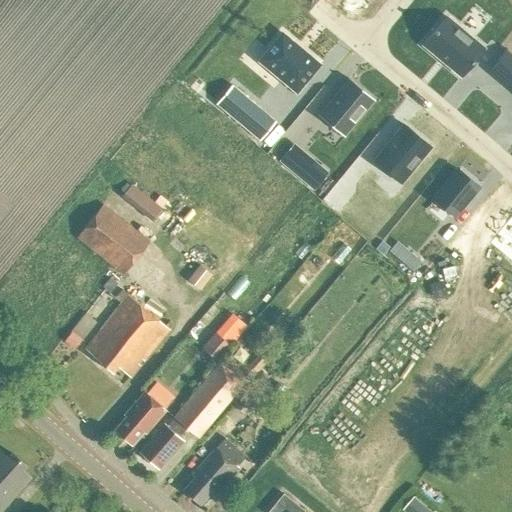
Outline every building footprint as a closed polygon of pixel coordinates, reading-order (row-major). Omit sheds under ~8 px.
[(484,49),(445,17),(422,45),(461,77),(484,49)] [(282,34),(259,61),(296,93),(319,65),(282,34)] [(349,79),(318,116),(343,137),(374,100),(349,79)] [(232,86),(217,104),(259,140),(275,122),(232,86)] [(404,125),(373,162),(400,184),(430,147),(404,125)] [(303,155),(291,170),(314,190),(327,174),(303,155)] [(478,187),(458,170),(433,200),(453,216),(478,187)] [(140,180),(128,197),(161,219),(173,202),(140,180)] [(123,275),(149,242),(102,205),(76,238),(123,275)] [(511,231),(496,250),(511,263),(511,231)] [(409,253),(401,261),(413,271),(420,262),(409,253)] [(202,283),(215,268),(209,263),(196,277),(202,283)] [(472,342),(491,320),(458,290),(438,312),(472,342)] [(169,330),(129,296),(129,295),(128,294),(85,349),(112,374),(118,367),(130,378),(169,330)] [(231,341),(218,330),(202,350),(203,350),(216,360),(231,341)] [(436,388),(454,365),(421,335),(402,357),(436,388)] [(164,424),(140,452),(159,468),(183,441),(178,437),(186,428),(198,438),(244,383),(220,362),(173,418),(174,418),(167,427),(164,424)] [(245,415),(263,393),(253,384),(235,406),(245,415)] [(378,389),(359,411),(393,441),(411,419),(378,389)] [(124,416),(126,418),(115,430),(132,445),(143,432),(145,434),(165,410),(145,392),(124,416)] [(195,478),(184,490),(200,505),(211,492),(214,495),(238,467),(237,467),(246,457),(225,438),(216,448),(216,447),(191,475),(195,478)] [(331,441),(312,464),(346,494),(364,471),(331,441)] [(0,451),(0,511),(30,479),(22,471),(26,467),(12,454),(7,458),(0,451)] [(283,494),(268,511),(303,511),(304,511),(283,494)] [(432,511),(415,497),(404,510),(406,511),(432,511)]
